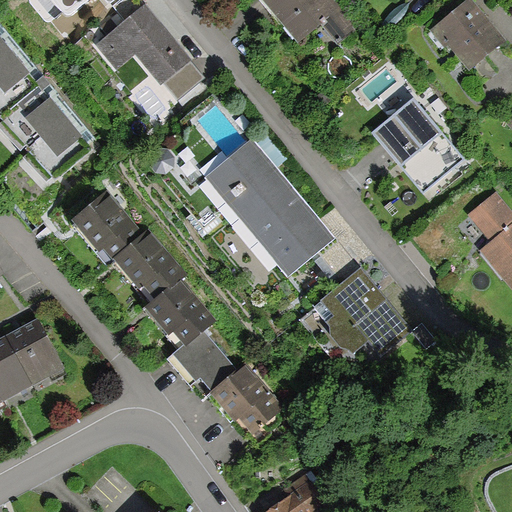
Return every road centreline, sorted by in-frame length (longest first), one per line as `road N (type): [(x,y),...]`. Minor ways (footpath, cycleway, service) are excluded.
road 1 (residential): [(511,352),(459,339),(181,0)]
road 2 (residential): [(0,485),(118,423),(137,421),(166,435),(225,511)]
